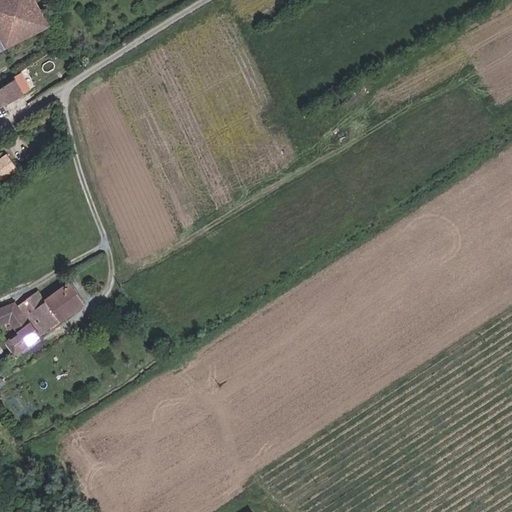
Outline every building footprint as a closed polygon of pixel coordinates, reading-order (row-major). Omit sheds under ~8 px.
[(0,0),(0,50),(50,25),(46,16),(36,0),(0,0)] [(0,85),(0,104),(21,93),(13,79),(0,85)] [(0,179),(13,171),(16,174),(22,170),(10,154),(0,160),(0,179)] [(46,301),(60,320),(82,304),(67,284),(46,301)] [(52,328),(30,303),(28,299),(20,306),(19,305),(15,304),(0,311),(0,327),(12,322),(14,322),(22,331),(22,332),(23,334),(17,339),(26,350),(52,328)] [(52,328),(60,320),(46,301),(41,305),(35,299),(30,303),(52,328)]
